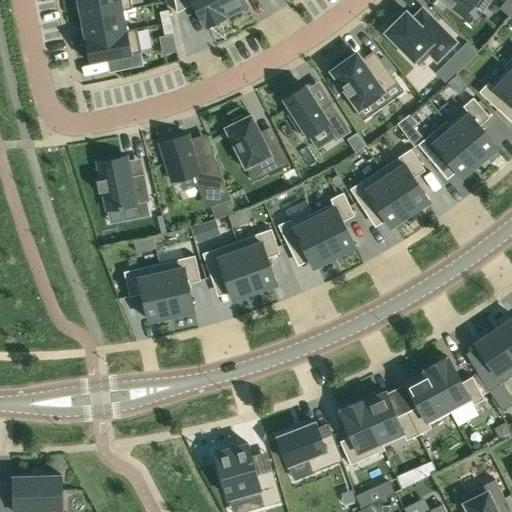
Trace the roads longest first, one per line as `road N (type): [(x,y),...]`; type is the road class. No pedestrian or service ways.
road 1 (residential): [(21,0),(42,102),(58,124),(82,125),(166,107),(251,74),(358,0)]
road 2 (tertiary): [(243,370),(436,283),(511,228)]
road 3 (tertiary): [(0,404),(59,415),(99,411),(243,370)]
road 4 (tertiary): [(243,370),(0,402)]
